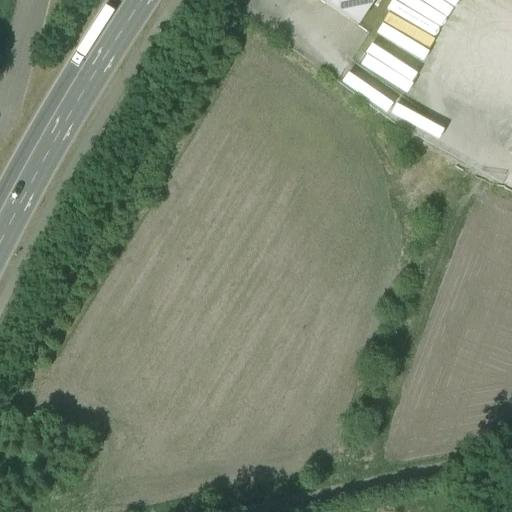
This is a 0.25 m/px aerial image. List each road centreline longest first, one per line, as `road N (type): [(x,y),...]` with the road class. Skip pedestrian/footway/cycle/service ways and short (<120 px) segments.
road 1 (primary): [(0,228),(131,0)]
road 2 (unknown): [(357,0),(287,18),(202,16)]
road 3 (residential): [(0,117),(33,0)]
